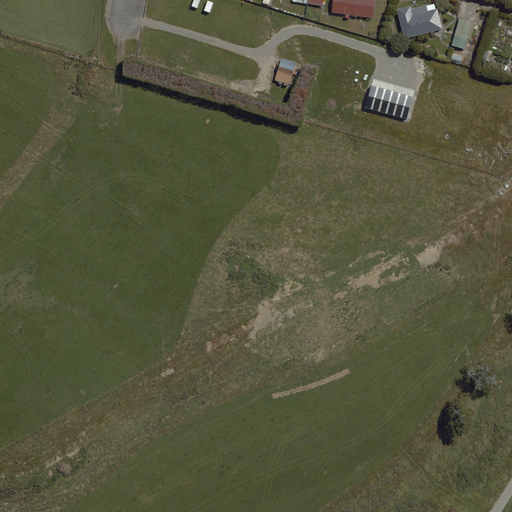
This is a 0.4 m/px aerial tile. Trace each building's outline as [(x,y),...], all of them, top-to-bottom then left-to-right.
[(375,0),(332,0),(331,13),(373,18),(375,0)] [(410,6),(396,10),(405,39),(442,28),(435,2),(412,8),(410,6)] [(242,5),(236,3),(233,15),(239,17),(242,5)] [(279,28),(281,20),(274,18),(273,20),(267,18),(265,23),(279,28)] [(472,22),(459,18),(451,45),(465,49),(472,22)] [(479,49),(468,45),(466,51),(476,55),(479,49)] [(296,63),(281,59),(275,82),(289,86),(296,63)] [(413,98),(371,86),(364,109),(406,120),(413,98)] [(252,266),(233,260),(228,275),(247,281),(252,266)] [(296,282),(283,283),(284,307),(298,306),(296,282)]
